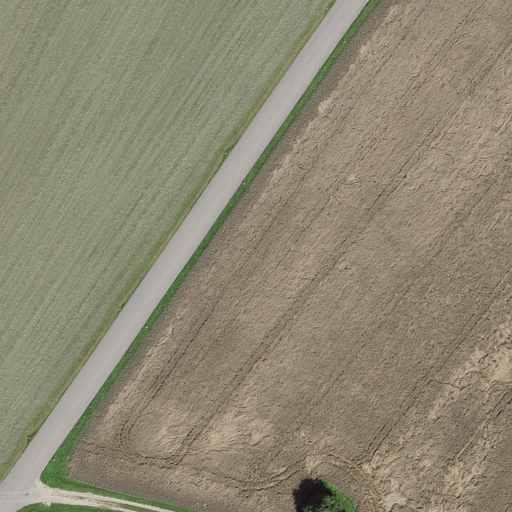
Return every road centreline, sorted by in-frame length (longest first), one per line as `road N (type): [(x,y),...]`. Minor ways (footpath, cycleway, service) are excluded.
road 1 (unclassified): [(0,511),(354,0)]
road 2 (track): [(14,490),(141,511)]
